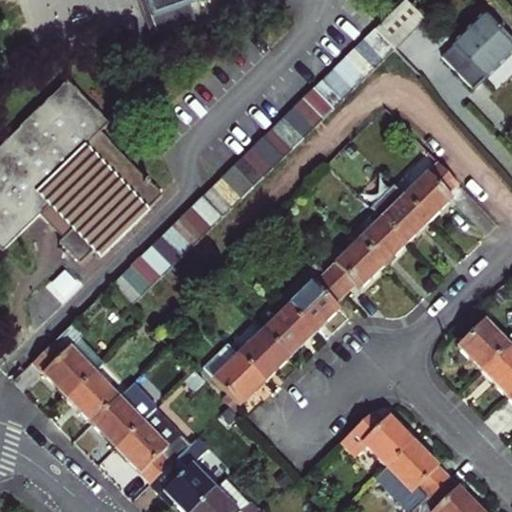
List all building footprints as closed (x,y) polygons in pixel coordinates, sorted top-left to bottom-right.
[(131,0),(143,32),(188,17),(183,2),(187,0),(131,0)] [(383,58),(413,29),(394,9),(364,38),(383,58)] [(466,104),(511,63),(481,31),(435,73),(466,104)] [(366,74),(383,58),(364,38),(346,55),(366,74)] [(346,55),(338,63),(357,83),(366,74),(346,55)] [(328,73),(347,93),(357,83),(338,63),(328,73)] [(318,83),(337,102),(347,93),(328,73),(318,83)] [(103,134),(110,127),(67,83),(0,149),(0,248),(4,253),(40,217),(51,206),(74,229),(62,240),(60,242),(83,265),(96,252),(103,258),(151,211),(147,207),(161,193),(103,134)] [(318,83),(310,91),(329,110),(337,102),(318,83)] [(310,91),(300,101),(319,120),(329,110),(310,91)] [(290,110),(308,130),(319,120),(300,101),(290,110)] [(290,110),(280,120),(298,140),(308,130),(290,110)] [(280,120),(270,129),(289,149),(298,140),(280,120)] [(260,139),(279,159),(289,149),(270,129),(260,139)] [(250,149),(268,169),(279,159),(260,139),(250,149)] [(250,149),(240,159),(258,178),(268,169),(250,149)] [(229,169),(248,189),(258,178),(240,159),(229,169)] [(229,169),(219,179),(238,198),(248,189),(229,169)] [(446,205),(441,200),(451,191),(430,170),(396,204),(422,229),(446,205)] [(219,179),(209,189),(228,208),(238,198),(219,179)] [(199,198),(218,218),(228,208),(209,189),(199,198)] [(385,192),(361,215),(373,227),(398,252),(422,229),(396,204),(385,192)] [(199,198),(189,208),(208,227),(218,218),(199,198)] [(62,240),(74,229),(51,206),(40,217),(62,240)] [(189,208),(179,218),(198,238),(208,227),(189,208)] [(179,218),(169,228),(187,247),(198,238),(179,218)] [(349,250),(375,275),(398,252),(373,227),(349,250)] [(169,228),(159,237),(178,256),(187,247),(169,228)] [(159,237),(150,246),(168,266),(178,256),(159,237)] [(150,246),(139,256),(158,276),(168,266),(150,246)] [(351,298),(375,275),(349,250),(316,283),(336,304),(347,293),(351,298)] [(128,268),(146,287),(158,276),(139,256),(128,268)] [(119,277),(137,296),(146,287),(128,268),(119,277)] [(137,296),(119,277),(108,287),(127,307),(137,296)] [(327,312),(336,304),(316,283),(308,290),(306,289),(279,316),(306,343),(332,317),(327,312)] [(118,315),(127,307),(108,287),(99,296),(118,315)] [(280,368),(306,343),(279,316),(253,341),(280,368)] [(511,349),(488,324),(457,353),(483,380),(511,351),(511,349)] [(64,330),(20,372),(53,406),(89,371),(68,349),(75,342),(64,330)] [(280,368),(253,341),(229,365),(255,393),(280,368)] [(511,351),(483,380),(507,404),(511,399),(511,351)] [(220,356),(195,380),(204,389),(229,365),(220,356)] [(224,423),(255,393),(229,365),(204,389),(221,406),(214,413),(215,414),(224,423)] [(113,396),(89,371),(53,406),(77,431),(113,396)] [(191,390),(181,379),(171,389),(181,399),(191,390)] [(118,391),(113,396),(77,431),(101,456),(141,417),(143,416),(118,391)] [(224,423),(215,414),(206,422),(217,433),(225,425),(224,423)] [(135,491),(175,452),(141,417),(101,456),(135,491)] [(372,435),(362,426),(341,446),(356,461),(375,481),(402,455),(378,429),(372,435)] [(356,461),(341,446),(330,456),(345,472),(356,461)] [(162,511),(181,511),(199,495),(181,476),(193,464),(178,449),(175,452),(135,491),(150,506),(153,502),(162,511)] [(402,455),(375,481),(364,491),(384,511),(415,511),(416,511),(437,491),(402,455)] [(457,511),(437,491),(416,511),(457,511)] [(239,511),(226,499),(214,510),(199,495),(181,511),(239,511)]
